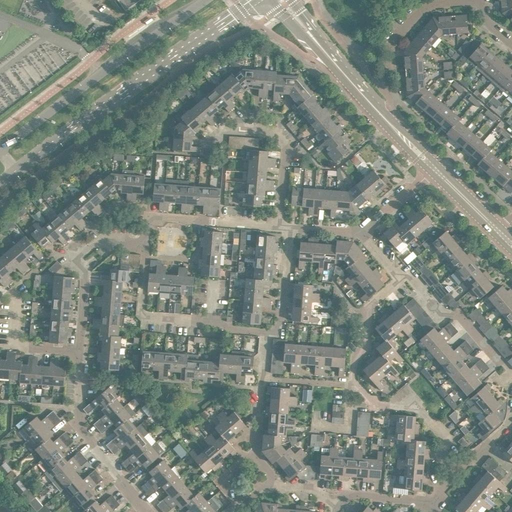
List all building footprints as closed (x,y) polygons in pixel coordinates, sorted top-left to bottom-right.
[(116,0),(125,11),(139,0),(116,0)] [(511,0),(500,0),(502,13),(510,20),(511,17),(511,0)] [(466,15),(455,16),(456,33),(467,32),(466,15)] [(456,33),(455,16),(432,17),(425,26),(438,37),(441,34),(456,33)] [(438,37),(425,26),(418,34),(431,45),(438,37)] [(431,45),(418,34),(411,42),(424,54),(431,45)] [(404,51),(405,73),(423,72),(421,57),(424,54),(411,42),(404,51)] [(462,66),(467,60),(475,67),(489,51),(481,44),(476,49),(471,45),(457,62),(462,66)] [(483,74),(497,58),(489,51),(475,67),(483,74)] [(233,58),(228,62),(235,70),(239,66),(233,58)] [(483,74),(491,81),(505,65),(497,58),(483,74)] [(500,88),(511,73),(511,70),(505,65),(491,81),(500,88)] [(252,88),(254,70),(242,69),(237,73),(233,69),(230,71),(232,74),(245,90),(250,86),(252,86),(252,88)] [(264,71),(254,70),(252,88),(258,88),(258,97),(262,97),(264,71)] [(268,89),(273,90),(274,90),(275,75),(276,75),(276,72),(264,71),(262,97),(267,97),(268,89)] [(407,96),(415,103),(427,90),(424,88),(423,72),(405,73),(407,96)] [(508,95),(511,90),(511,73),(500,88),(508,95)] [(245,90),(232,74),(223,81),(234,95),(240,91),(241,93),(245,90)] [(278,93),(285,93),(286,76),(276,75),(275,75),(274,90),(273,90),(273,101),(278,101),(278,93)] [(294,109),(297,107),(313,94),(298,76),(286,76),(285,93),(285,97),(288,97),(288,94),(289,94),(290,95),(293,91),(295,93),(291,96),(296,102),(291,106),(294,109)] [(223,81),(215,89),(231,109),(235,106),(229,100),(234,95),(223,81)] [(228,112),(231,109),(215,89),(206,96),(218,110),(223,105),(228,112)] [(427,90),(415,103),(423,110),(435,97),(427,90)] [(316,97),(313,94),(297,107),(304,116),(318,104),(313,99),(316,97)] [(206,96),(198,103),(215,123),(218,120),(213,114),(218,110),(206,96)] [(423,110),(432,117),(443,104),(435,97),(423,110)] [(211,126),(215,123),(198,103),(189,110),(201,124),(206,120),(211,126)] [(311,124),(327,111),(324,107),(322,109),(318,104),(304,116),(311,124)] [(432,117),(440,124),(451,111),(443,104),(432,117)] [(189,110),(181,117),(194,133),(198,130),(196,128),(201,124),(189,110)] [(330,114),(327,111),(311,124),(318,133),(332,121),(328,116),(330,114)] [(457,121),(458,121),(460,119),(451,111),(440,124),(448,131),(448,132),(457,121)] [(175,127),(174,138),(191,140),(191,139),(189,139),(190,138),(194,133),(181,117),(181,118),(179,115),(175,118),(179,123),(175,127)] [(318,133),(325,140),(325,141),(341,127),(338,124),(336,126),(332,121),(318,133)] [(466,128),(458,121),(457,121),(448,132),(448,131),(446,133),(454,141),(466,128)] [(342,128),(341,127),(325,141),(325,140),(318,147),(320,150),(325,146),(330,151),(330,152),(343,140),(341,137),(346,133),(343,129),(340,132),(339,130),(342,128)] [(463,148),(474,135),(466,128),(454,141),(463,148)] [(471,155),(482,142),(474,135),(463,148),(471,155)] [(199,152),(199,147),(191,146),(191,140),(174,138),(173,150),(199,152)] [(346,143),(343,140),(330,152),(330,151),(327,153),(335,162),(349,151),(344,145),(346,143)] [(471,155),(479,162),(488,151),(489,152),(491,149),(482,142),(471,155)] [(258,150),(252,150),(250,150),(249,161),(275,163),(275,159),(267,158),(268,151),(258,150)] [(485,171),(497,158),(489,152),(488,151),(479,162),(477,164),(485,171)] [(485,171),(494,178),(505,165),(497,158),(485,171)] [(274,168),(275,163),(249,161),(248,172),(266,173),(266,167),(274,168)] [(494,178),(502,186),(511,173),(511,171),(505,165),(494,178)] [(122,174),(121,192),(127,193),(126,201),(131,201),(133,175),(133,171),(122,170),(122,174)] [(364,178),(378,194),(381,191),(379,188),(388,181),(384,176),(380,179),(373,170),(364,178)] [(266,173),(248,172),(247,183),(273,185),(273,180),(265,180),(266,173)] [(101,173),(98,176),(89,183),(91,186),(103,199),(108,195),(110,197),(114,194),(102,181),(105,178),(101,173)] [(121,192),(122,174),(110,173),(102,181),(114,194),(118,190),(120,190),(120,192),(121,192)] [(511,173),(502,186),(510,193),(511,190),(511,173)] [(144,176),(133,175),(131,201),(135,202),(136,193),(143,194),(144,176)] [(356,185),(367,198),(372,194),(374,197),(378,194),(364,178),(356,185)] [(175,203),(176,185),(177,180),(166,179),(165,184),(163,210),(168,210),(168,202),(175,203)] [(185,212),(187,186),(188,181),(177,180),(176,185),(175,203),(181,203),(181,211),(185,212)] [(163,210),(165,184),(154,183),(153,201),(159,202),(159,210),(163,210)] [(247,183),(246,193),(246,194),(264,195),(264,189),(273,190),(273,185),(247,183)] [(367,198),(356,185),(347,192),(355,216),(360,212),(356,208),(367,198)] [(91,186),(83,193),(100,213),(103,210),(98,204),(103,199),(91,186)] [(197,204),(198,187),(187,186),(185,212),(190,212),(190,204),(197,204)] [(198,187),(197,204),(203,205),(203,213),(207,213),(209,188),(198,187)] [(302,206),(304,188),(292,187),(291,205),(302,206)] [(209,188),(207,213),(212,214),(212,205),(219,206),(221,188),(209,188)] [(312,215),(315,189),(304,188),(302,206),(308,207),(308,215),(312,215)] [(324,208),(326,190),(315,189),(312,215),(317,215),(318,207),(324,208)] [(72,197),(86,214),(91,210),(96,216),(100,213),(83,193),(80,190),(72,197)] [(335,209),(336,191),(326,190),(324,208),(330,208),(330,217),(335,217),(336,209),(335,209)] [(355,216),(347,192),(336,191),(335,209),(336,209),(349,210),(349,215),(355,216)] [(264,195),(246,194),(246,193),(238,193),(237,198),(243,198),(242,205),(260,207),(261,200),(264,200),(264,195)] [(64,204),(66,207),(83,227),(87,224),(81,218),(86,214),(72,197),(64,204)] [(83,227),(66,207),(58,214),(70,228),(74,224),(80,230),(83,227)] [(410,207),(407,210),(424,229),(432,222),(421,208),(415,213),(410,207)] [(408,219),(404,223),(415,237),(424,229),(407,210),(403,213),(408,219)] [(70,228),(58,214),(49,222),(66,241),(70,239),(65,232),(70,228)] [(407,244),(415,237),(404,223),(399,227),(393,221),(390,224),(403,240),(407,244)] [(41,229),(41,228),(36,222),(32,225),(36,229),(31,234),(42,247),(47,243),(49,245),(53,242),(41,229)] [(49,222),(41,228),(41,229),(53,242),(58,238),(63,244),(66,241),(49,222)] [(388,229),(380,236),(384,241),(387,238),(395,247),(403,240),(390,224),(386,227),(388,229)] [(200,241),(221,243),(222,232),(204,230),(204,237),(201,237),(200,241)] [(437,255),(440,253),(440,252),(457,238),(454,234),(451,237),(446,231),(432,243),(437,249),(434,252),(437,255)] [(257,235),(256,246),(277,248),(277,243),(275,243),(275,236),(257,235)] [(25,236),(17,243),(28,257),(33,253),(38,259),(42,256),(25,236)] [(429,237),(422,243),(426,247),(432,242),(429,237)] [(440,252),(440,253),(448,261),(462,249),(457,244),(460,241),(457,238),(440,252)] [(311,261),(313,239),(308,239),(308,243),(300,242),(299,260),(298,268),(303,269),(304,261),(311,261)] [(318,239),(313,239),(311,261),(319,262),(318,270),(322,270),(325,244),(318,244),(318,239)] [(336,259),(344,259),(353,241),(336,240),(336,241),(337,241),(335,258),(336,259)] [(202,253),(220,254),(221,243),(200,241),(200,246),(203,246),(202,253)] [(331,245),(325,244),(322,270),(327,270),(328,263),(336,263),(336,259),(335,258),(337,241),(336,241),(332,241),(331,245)] [(363,254),(364,254),(353,241),(344,259),(349,265),(349,266),(363,254)] [(17,243),(8,250),(25,270),(29,267),(23,261),(28,257),(17,243)] [(277,252),(277,248),(256,246),(256,257),(273,258),(274,252),(277,252)] [(417,247),(412,251),(416,255),(421,251),(417,247)] [(462,249),(448,261),(456,270),(472,256),(469,252),(466,255),(462,249)] [(8,250),(0,257),(11,271),(16,267),(22,273),(25,270),(8,250)] [(127,282),(129,266),(130,254),(121,253),(120,270),(110,269),(110,276),(102,275),(101,280),(122,281),(122,282),(127,282)] [(199,263),(219,265),(220,254),(202,253),(202,259),(199,259),(199,263)] [(366,258),(363,254),(349,266),(349,265),(345,268),(351,274),(345,280),(347,283),(368,266),(363,261),(366,258)] [(414,269),(416,267),(422,262),(416,256),(409,263),(414,269)] [(463,280),(477,268),(473,262),(476,260),(472,256),(456,270),(463,280)] [(0,257),(0,274),(8,285),(12,282),(6,275),(11,271),(0,257)] [(256,257),(255,268),(275,270),(276,265),(273,265),(273,258),(256,257)] [(52,273),(60,265),(57,261),(48,269),(52,273)] [(422,262),(416,267),(419,270),(424,265),(422,262)] [(199,263),(198,268),(201,268),(201,275),(218,277),(219,265),(199,263)] [(66,277),(66,271),(60,265),(52,273),(54,276),(66,277)] [(422,274),(427,269),(424,265),(419,270),(422,274)] [(147,291),(159,292),(161,266),(157,266),(156,274),(149,273),(147,291)] [(161,266),(159,292),(170,293),(172,275),(165,274),(166,266),(161,266)] [(356,281),(361,287),(379,272),(375,269),(372,271),(368,266),(347,283),(350,286),(356,281)] [(170,293),(181,294),(183,267),(179,267),(178,275),(172,275),(170,293)] [(183,267),(181,294),(192,295),(194,277),(187,276),(188,268),(183,267)] [(255,268),(254,279),(272,281),(272,274),(275,274),(275,270),(255,268)] [(468,285),(471,289),(488,274),(485,270),(482,273),(477,268),(463,280),(464,281),(463,282),(463,283),(465,287),(467,287),(468,285)] [(382,276),(379,272),(361,287),(366,292),(360,298),(364,301),(384,285),(379,279),(382,276)] [(0,274),(0,281),(5,288),(8,285),(0,274)] [(491,278),(488,274),(471,289),(468,292),(471,295),(474,292),(479,298),(493,286),(488,281),(491,278)] [(72,277),(66,277),(54,276),(53,287),(74,289),(74,284),(71,284),(72,277)] [(246,278),(245,290),(263,291),(263,285),(271,285),(272,281),(254,279),(246,278)] [(104,284),(103,291),(121,292),(122,282),(122,281),(101,280),(101,284),(104,284)] [(434,289),(440,284),(437,280),(432,285),(434,288),(434,289)] [(294,289),(293,296),(320,298),(320,294),(312,293),(312,285),(290,283),(290,289),(294,289)] [(440,299),(448,293),(440,284),(434,289),(434,288),(432,290),(440,299)] [(496,307),(511,293),(511,291),(510,289),(506,291),(502,286),(488,297),(496,307)] [(53,287),(52,298),(70,300),(71,293),(74,293),(74,289),(53,287)] [(244,301),(270,303),(270,298),(262,298),(263,291),(245,290),(244,301)] [(120,303),(121,292),(103,291),(103,297),(95,296),(94,301),(120,303)] [(504,316),(511,308),(511,293),(496,307),(504,316)] [(289,303),(288,308),(311,310),(311,302),(319,303),(320,298),(293,296),(293,303),(289,303)] [(70,300),(52,298),(51,309),(72,311),(73,306),(70,306),(70,300)] [(408,310),(417,303),(413,298),(404,306),(408,310)] [(450,307),(451,306),(456,302),(453,299),(447,304),(450,307)] [(119,314),(120,303),(94,301),(94,306),(102,306),(102,313),(119,314)] [(244,301),(243,312),(261,313),(261,307),(269,307),(270,303),(244,301)] [(414,318),(400,301),(396,305),(399,308),(393,312),(410,332),(414,330),(408,323),(414,318)] [(454,309),(460,304),(457,301),(456,302),(451,306),(454,309)] [(417,303),(408,310),(412,315),(421,307),(417,303)] [(425,311),(421,307),(412,315),(416,319),(425,311)] [(310,317),(311,310),(288,308),(288,313),(292,313),(292,321),(310,322),(318,322),(318,318),(310,317)] [(473,321),(475,319),(480,314),(475,308),(468,315),(473,321)] [(72,311),(51,309),(51,320),(68,321),(69,315),(72,315),(72,311)] [(419,324),(428,316),(425,311),(416,319),(419,324)] [(260,324),(261,313),(243,312),(242,323),(260,324)] [(385,314),(382,317),(396,334),(402,329),(407,335),(410,332),(393,312),(388,317),(385,314)] [(93,323),(119,326),(119,314),(102,313),(101,319),(93,319),(93,323)] [(478,322),(483,318),(480,314),(475,319),(478,322)] [(428,316),(419,324),(423,328),(432,320),(428,316)] [(375,328),(385,341),(385,340),(392,348),(395,345),(390,339),(396,334),(382,317),(378,320),(380,323),(375,328)] [(486,321),(483,318),(478,322),(480,326),(486,321)] [(51,320),(50,331),(70,333),(71,328),(68,328),(68,321),(51,320)] [(427,333),(433,327),(436,325),(432,320),(423,328),(427,333)] [(484,334),(491,327),(486,321),(480,326),(478,328),(484,334)] [(419,339),(428,349),(454,327),(450,322),(437,332),(433,328),(419,339)] [(118,336),(119,326),(93,323),(92,328),(100,329),(100,335),(118,337),(118,336)] [(458,331),(454,327),(428,349),(435,358),(449,346),(446,342),(458,331)] [(70,333),(50,331),(49,342),(67,344),(67,337),(70,337),(70,333)] [(493,341),(499,336),(496,333),(490,338),(493,341)] [(102,346),(120,348),(121,336),(118,336),(118,337),(100,335),(99,340),(102,340),(102,346)] [(496,344),(502,339),(499,336),(493,341),(496,344)] [(392,348),(385,340),(385,341),(380,345),(377,342),(373,345),(381,354),(388,362),(389,361),(394,357),(399,363),(403,360),(397,354),(398,354),(392,348)] [(435,358),(443,367),(469,345),(465,340),(453,351),(449,346),(435,358)] [(297,345),(285,344),(284,345),(284,351),(284,357),(283,362),(291,363),(290,373),(295,373),(297,345)] [(300,363),(308,364),(309,346),(297,345),(295,373),(300,373),(300,363)] [(473,350),(469,345),(443,367),(451,376),(465,365),(461,360),(473,350)] [(504,357),(506,356),(511,351),(507,345),(499,351),(504,357)] [(119,355),(120,348),(102,346),(101,353),(98,352),(98,357),(119,359),(123,359),(123,355),(119,355)] [(319,375),(321,347),(309,346),(308,364),(315,364),(314,374),(319,375)] [(324,365),(332,366),(333,348),(321,347),(319,375),(323,375),(324,365)] [(346,349),(333,348),(332,366),(339,366),(338,376),(343,377),(346,349)] [(154,352),(142,351),(140,377),(145,377),(146,369),(152,370),(154,352)] [(231,355),(230,373),(236,373),(236,381),(240,382),(243,352),(231,351),(231,355)] [(6,360),(0,359),(0,377),(9,379),(11,353),(7,352),(6,360)] [(154,352),(152,370),(159,370),(158,378),(163,379),(165,353),(154,352)] [(243,352),(240,382),(245,382),(245,374),(252,374),(254,353),(243,352)] [(9,379),(19,379),(20,379),(21,365),(22,365),(22,362),(15,361),(16,353),(11,353),(9,379)] [(165,353),(163,379),(167,379),(168,371),(174,371),(176,353),(165,353)] [(181,372),(180,380),(185,380),(186,359),(187,359),(187,354),(176,353),(174,371),(181,372)] [(219,362),(218,380),(223,380),(223,372),(230,373),(231,355),(220,354),(219,362)] [(399,374),(394,368),(394,367),(389,361),(388,362),(381,354),(376,359),(373,355),(370,359),(384,376),(390,371),(395,377),(399,374)] [(28,365),(22,365),(21,365),(20,379),(19,379),(19,382),(31,383),(33,357),(28,357),(28,365)] [(37,358),(33,357),(31,383),(42,384),(43,366),(37,366),(37,358)] [(118,370),(119,359),(98,357),(98,362),(101,362),(100,369),(118,370)] [(50,367),(43,366),(42,384),(53,385),(55,359),(50,359),(50,367)] [(59,359),(55,359),(53,385),(64,386),(66,368),(59,367),(59,359)] [(186,359),(185,380),(189,381),(189,378),(196,378),(197,360),(187,359),(186,359)] [(384,376),(370,359),(366,362),(369,365),(363,370),(380,390),(384,387),(378,381),(384,376)] [(451,376),(459,385),(485,363),(481,359),(469,369),(465,365),(451,376)] [(197,360),(196,378),(203,379),(202,382),(207,382),(209,361),(197,360)] [(209,361),(207,382),(211,382),(212,380),(218,380),(219,362),(209,361)] [(489,368),(485,363),(459,385),(467,395),(481,383),(477,378),(489,368)] [(472,413),(492,396),(487,391),(490,388),(487,384),(470,398),(475,404),(469,410),(472,413)] [(100,404),(103,408),(115,398),(116,398),(117,397),(109,387),(83,409),(87,414),(100,404)] [(271,392),(270,399),(296,401),(297,397),(289,396),(289,388),(267,387),(267,392),(271,392)] [(312,401),(312,389),(303,389),(303,401),(312,401)] [(454,407),(458,404),(448,395),(445,399),(454,407)] [(495,409),(503,403),(499,399),(496,401),(492,396),(472,413),(475,416),(481,411),(485,417),(486,417),(495,409)] [(123,407),(116,398),(115,398),(103,408),(101,409),(105,414),(93,424),(97,429),(123,407)] [(296,406),(296,401),(270,399),(270,406),(266,406),(265,411),(288,413),(288,405),(296,406)] [(113,424),(116,428),(117,428),(128,418),(128,419),(131,416),(123,407),(97,429),(101,434),(113,424)] [(486,417),(485,417),(477,423),(483,429),(477,435),(480,438),(500,421),(495,415),(498,413),(495,409),(486,417)] [(22,428),(30,437),(31,438),(57,415),(52,411),(40,421),(36,416),(22,428)] [(222,411),(219,414),(236,434),(241,429),(244,432),(248,429),(239,418),(241,417),(241,415),(241,413),(240,412),(238,411),(236,411),(234,412),(227,417),(222,411)] [(269,416),(268,423),(295,425),(295,421),(287,420),(288,413),(265,411),(265,416),(269,416)] [(214,428),(221,435),(229,445),(230,444),(233,441),(231,438),(236,434),(219,414),(215,416),(221,422),(214,428)] [(396,420),(396,427),(418,429),(419,424),(415,424),(415,416),(389,414),(389,419),(396,420)] [(35,449),(38,446),(38,447),(49,437),(49,438),(53,435),(48,430),(61,420),(57,415),(31,438),(30,437),(27,440),(35,449)] [(106,445),(110,450),(136,428),(128,419),(128,418),(117,428),(116,428),(113,430),(118,435),(106,445)] [(294,430),(295,425),(268,423),(268,430),(264,430),(263,434),(263,435),(281,436),(281,437),(286,437),(286,429),(294,430)] [(465,435),(468,432),(463,426),(459,429),(464,435),(465,435)] [(413,441),(413,440),(414,434),(418,434),(418,429),(396,427),(395,435),(387,434),(387,439),(395,440),(399,440),(413,441)] [(143,437),(136,428),(110,450),(114,455),(126,444),(129,449),(143,437)] [(53,442),(49,438),(49,437),(38,447),(38,446),(35,449),(43,458),(69,436),(65,432),(53,442)] [(236,452),(230,444),(229,445),(221,435),(216,440),(210,434),(207,437),(224,457),(230,452),(232,455),(236,452)] [(281,444),(281,437),(281,436),(263,435),(263,434),(262,451),(281,444)] [(73,441),(69,436),(43,458),(38,462),(46,471),(49,469),(63,457),(64,457),(65,456),(61,451),(73,441)] [(151,446),(143,437),(129,449),(133,453),(121,463),(125,468),(151,446)] [(219,461),(224,457),(207,437),(204,440),(209,446),(203,451),(218,468),(222,464),(219,461)] [(413,441),(399,440),(398,444),(406,445),(406,452),(428,454),(429,449),(425,449),(425,441),(423,441),(413,440),(413,441)] [(151,446),(125,468),(129,473),(141,463),(145,467),(147,466),(149,468),(161,458),(159,456),(164,451),(156,442),(151,446)] [(272,463),(286,451),(285,451),(281,444),(262,451),(272,463)] [(511,445),(510,444),(506,449),(502,446),(499,450),(511,461),(511,445)] [(348,480),(349,476),(356,476),(358,450),(358,446),(354,446),(353,450),(353,458),(345,457),(343,480),(348,480)] [(279,464),(283,469),(303,452),(300,448),(294,454),(289,448),(285,451),(286,451),(272,463),(275,466),(279,464)] [(325,478),(325,474),(332,475),(334,448),(329,448),(329,449),(322,448),(321,455),(321,456),(320,466),(319,478),(325,478)] [(334,448),(332,475),(339,475),(338,479),(343,480),(345,457),(338,457),(338,449),(334,448)] [(218,468),(203,451),(197,456),(192,449),(188,453),(194,459),(206,473),(211,468),(214,471),(218,468)] [(358,450),(356,476),(363,477),(362,481),(367,481),(369,459),(361,459),(362,451),(358,450)] [(63,457),(49,469),(57,478),(83,456),(79,451),(67,461),(64,457),(63,457)] [(288,474),(285,477),(288,481),(296,475),(300,479),(307,480),(308,466),(306,466),(305,467),(300,460),(306,455),(303,452),(283,469),(288,474)] [(377,460),(369,459),(367,481),(372,482),(373,478),(380,478),(382,460),(381,460),(382,452),(377,452),(377,460)] [(428,456),(428,454),(406,452),(405,460),(397,459),(397,464),(423,466),(424,459),(428,459),(428,456)] [(75,471),(87,460),(83,456),(57,478),(65,487),(79,475),(75,471)] [(485,461),(494,469),(498,465),(489,457),(485,461)] [(153,476),(141,487),(145,491),(171,469),(161,458),(149,468),(150,470),(149,471),(153,476)] [(481,466),(487,471),(490,473),(494,469),(485,461),(481,466)] [(0,465),(0,471),(4,476),(9,472),(2,464),(0,465)] [(405,469),(404,476),(426,478),(427,473),(423,472),(423,466),(397,464),(397,468),(405,469)] [(503,477),(506,473),(498,465),(494,469),(503,477)] [(145,491),(149,496),(161,486),(165,490),(179,478),(179,477),(174,467),(171,469),(145,491)] [(70,498),(99,474),(95,469),(83,480),(79,475),(65,487),(63,489),(70,498)] [(503,477),(494,469),(490,473),(499,481),(503,477)] [(479,474),(476,478),(493,492),(497,486),(504,492),(507,488),(501,483),(499,481),(490,473),(487,471),(482,476),(479,474)] [(91,489),(103,479),(99,474),(70,498),(78,507),(80,505),(82,508),(93,499),(91,497),(95,494),(91,489)] [(404,476),(400,476),(399,483),(395,483),(395,488),(393,488),(393,493),(405,494),(405,489),(421,490),(422,482),(426,483),(426,478),(404,476)] [(160,510),(187,487),(179,478),(165,490),(169,495),(156,505),(160,510)] [(475,484),(471,489),(491,506),(494,503),(488,498),(493,492),(476,478),(472,481),(475,484)] [(194,496),(187,487),(160,510),(162,511),(167,511),(177,504),(181,509),(185,505),(185,504),(194,496)] [(463,492),(460,496),(477,510),(482,505),(488,510),(491,506),(471,489),(466,495),(463,492)] [(194,511),(207,502),(199,492),(194,496),(185,504),(185,505),(189,509),(185,511),(194,511)] [(95,500),(95,501),(93,499),(82,508),(84,510),(81,511),(100,511),(115,500),(111,495),(99,505),(95,500)] [(475,511),(477,510),(460,496),(457,500),(460,502),(455,508),(459,511),(475,511)] [(213,511),(219,508),(210,498),(207,502),(194,511),(213,511)] [(110,511),(119,504),(115,500),(100,511),(110,511)] [(249,511),(264,511),(261,502),(249,511)] [(277,504),(261,502),(264,511),(275,511),(276,504),(277,504)]
